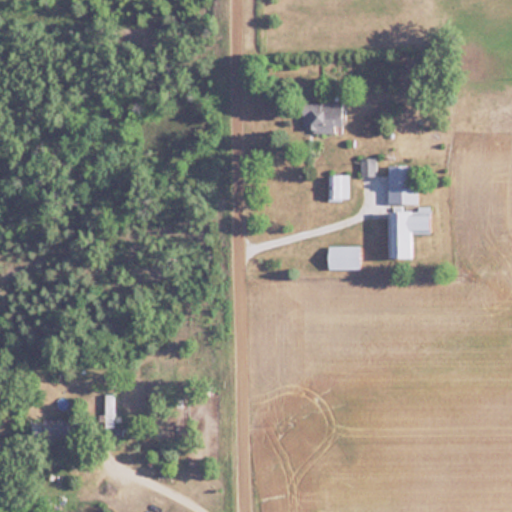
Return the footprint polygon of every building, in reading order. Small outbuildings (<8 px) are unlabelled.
[(342,132),(342,102),(304,102),(304,132),(342,132)] [(362,175),(376,175),(376,159),(362,159),(362,175)] [(419,186),(412,186),(412,165),(389,165),(389,204),(419,204),(419,186)] [(349,175),(330,175),(330,199),(349,199),(349,175)] [(431,233),(431,213),(390,213),(391,259),(413,258),(412,233),(431,233)] [(105,393),(105,424),(113,424),(113,393),(105,393)] [(31,441),(73,441),(73,421),(31,421),(31,441)]
